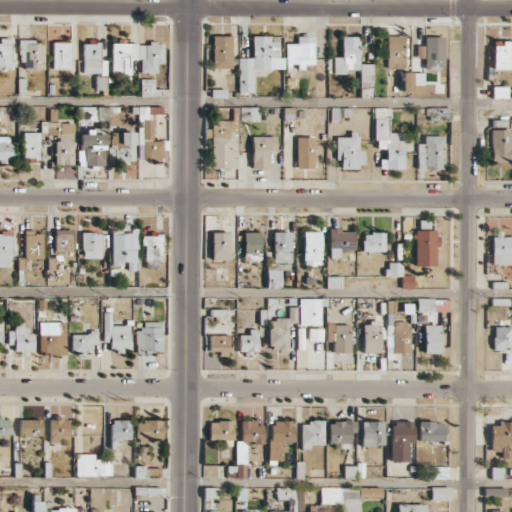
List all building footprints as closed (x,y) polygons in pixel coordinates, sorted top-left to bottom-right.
[(230,35),(211,36),(212,69),(231,68),(230,35)] [(237,58),(238,92),(252,92),(251,70),(282,69),(282,57),(278,57),(277,41),(269,42),(268,36),(251,36),(251,57),(237,58)] [(314,65),(313,36),(297,36),(297,43),(284,43),(284,65),(304,65),(314,65)] [(332,73),(344,74),(344,70),(358,70),(359,37),(341,36),(341,57),(333,56),(332,73)] [(404,36),(386,36),(386,68),(404,68),(404,36)] [(424,69),(443,69),(443,36),(423,37),(424,69)] [(0,69),(11,69),(10,38),(0,38),(0,69)] [(43,69),(43,44),(34,44),(34,39),(20,39),(20,69),(43,69)] [(493,46),(492,68),(510,69),(510,60),(511,59),(511,41),(502,41),(502,46),(493,46)] [(52,69),(70,70),(71,42),(52,42),(52,69)] [(82,42),(83,74),(106,74),(106,59),(100,59),(100,42),(82,42)] [(111,43),(111,75),(130,75),(130,60),(139,59),(139,73),(156,72),(156,64),(162,64),(162,43),(111,43)] [(373,83),(372,64),(359,64),(360,83),(373,83)] [(411,91),(411,72),(401,72),(401,91),(411,91)] [(96,90),(107,90),(106,77),(95,77),(96,90)] [(140,96),(161,96),(161,89),(154,89),(154,79),(140,79),(140,96)] [(507,86),(492,87),(492,98),(507,98),(507,86)] [(258,120),(258,107),(239,107),(239,120),(258,120)] [(427,120),(450,120),(450,108),(427,107),(427,120)] [(403,169),(403,133),(389,133),(389,108),(374,108),(374,153),(379,153),(379,169),(403,169)] [(212,168),(237,168),(235,120),(210,120),(212,168)] [(73,123),(59,123),(59,133),(64,133),(64,141),(55,141),(55,164),(73,165),(73,136),(73,123)] [(79,130),(78,166),(103,166),(104,131),(79,130)] [(39,161),(40,133),(23,132),(22,161),(39,161)] [(134,133),(109,132),(109,163),(134,163),(134,133)] [(336,159),(342,159),(342,167),(363,168),(364,150),(358,150),(359,132),(350,132),(350,137),(336,137),(336,159)] [(0,163),(12,163),(12,136),(0,135),(0,163)] [(443,169),(444,136),(424,135),(423,143),(416,143),(416,169),(443,169)] [(251,168),(268,168),(268,151),(275,151),(276,136),(251,136),(251,168)] [(295,137),(296,169),(314,168),(314,137),(295,137)] [(511,165),(511,144),(490,145),(491,166),(511,165)] [(354,231),(340,231),(340,228),(328,228),(329,258),(339,257),(339,250),(354,250),(354,231)] [(54,252),(72,252),(72,229),(54,229),(54,252)] [(436,230),(414,230),(415,266),(436,266),(436,230)] [(136,270),(136,231),(110,231),(111,264),(127,264),(127,270),(136,270)] [(320,232),(303,231),(303,265),(320,265),(320,232)] [(24,259),(42,259),(42,232),(24,232),(24,259)] [(81,258),(100,258),(101,233),(82,232),(81,258)] [(228,232),(211,232),(212,260),(229,260),(228,232)] [(273,263),(291,262),(290,232),(272,232),(273,263)] [(143,267),(161,268),(162,234),(149,233),(149,235),(143,235),(143,267)] [(383,251),(383,233),(362,233),(362,252),(383,251)] [(0,267),(11,267),(11,235),(0,234),(0,267)] [(491,264),(511,264),(511,236),(491,236),(491,264)] [(401,276),(402,262),(386,262),(386,276),(401,276)] [(267,288),(281,288),(280,269),(266,270),(267,288)] [(341,288),(341,276),(326,276),(326,289),(341,288)] [(320,325),(320,299),(299,299),(298,325),(320,325)] [(416,312),(448,312),(448,299),(416,299),(416,312)] [(288,351),(287,322),(296,322),(296,307),(288,308),(288,319),(268,319),(269,345),(278,345),(278,352),(288,351)] [(112,325),(111,314),(103,314),(104,342),(110,342),(110,350),(130,349),(130,325),(112,325)] [(161,321),(143,322),(143,329),(135,329),(135,353),(161,353),(161,321)] [(386,354),(410,355),(410,321),(386,321),(386,354)] [(34,353),(33,333),(26,333),(26,322),(13,323),(14,330),(7,330),(8,344),(14,344),(14,353),(34,353)] [(349,353),(350,324),(326,324),(326,341),(332,342),(332,353),(349,353)] [(362,353),(380,353),(380,325),(363,324),(362,353)] [(440,353),(441,324),(424,324),(424,353),(440,353)] [(510,349),(511,327),(493,326),(492,348),(510,349)] [(308,340),(322,341),(322,329),(308,328),(308,340)] [(257,329),(248,329),(248,335),(238,334),(238,353),(256,353),(257,329)] [(73,334),(73,354),(92,354),(92,344),(97,344),(97,330),(89,330),(89,335),(73,334)] [(208,351),(218,352),(218,356),(229,356),(229,335),(209,335),(208,351)] [(0,436),(9,436),(8,418),(0,418),(0,436)] [(49,442),(57,441),(57,437),(68,437),(68,418),(49,418),(49,442)] [(18,436),(41,437),(41,420),(18,419),(18,436)] [(129,440),(130,420),(111,419),(110,448),(120,449),(120,440),(129,440)] [(136,440),(161,440),(161,420),(137,420),(136,440)] [(292,442),(292,421),(270,420),(269,462),(282,463),(282,442),(292,442)] [(300,424),(301,449),(310,449),(310,445),(324,445),(323,420),(308,420),(308,424),(300,424)] [(208,439),(232,440),(233,422),(208,421),(208,439)] [(328,443),(335,444),(335,448),(349,449),(349,421),(328,421),(328,443)] [(383,421),(361,421),(361,445),(382,446),(383,421)] [(413,421),(390,421),(391,462),(408,461),(408,442),(413,442),(413,421)] [(235,478),(245,478),(246,444),(263,444),(263,422),(240,422),(240,441),(235,441),(235,478)] [(443,440),(443,422),(418,422),(418,440),(443,440)] [(490,451),(500,451),(501,458),(511,457),(511,422),(489,423),(490,451)] [(76,476),(104,476),(104,459),(95,459),(94,454),(75,454),(76,476)] [(363,477),(363,465),(343,465),(344,478),(363,477)] [(294,511),(295,487),(276,487),(276,500),(288,500),(287,511),(294,511)] [(359,511),(360,498),(381,498),(381,487),(320,487),(320,503),(341,503),(340,511),(359,511)] [(450,500),(449,487),(430,487),(430,501),(450,500)] [(484,496),(505,497),(505,488),(484,488),(484,496)]
